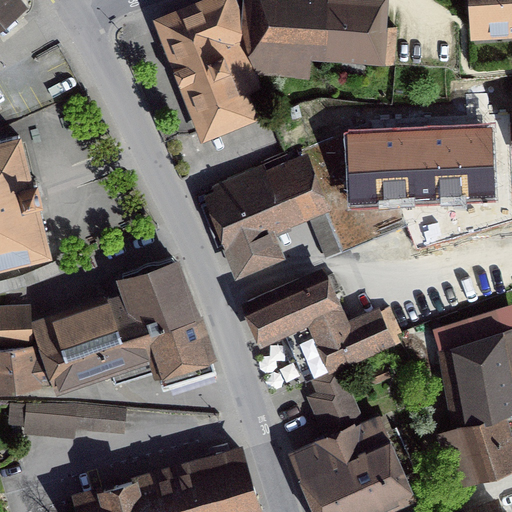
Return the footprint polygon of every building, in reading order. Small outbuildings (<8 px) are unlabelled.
[(0,0),(0,19),(19,4),(15,0),(0,0)] [(246,113),(239,94),(260,86),(243,30),(235,30),(237,27),(226,0),(222,0),(165,22),(206,128),(246,113)] [(295,42),(373,48),(376,3),(329,0),(244,0),(243,26),(246,39),(260,40),(257,72),(267,72),(268,58),(294,60),(295,42)] [(511,0),(475,0),(477,29),(511,26),(511,0)] [(402,133),(353,136),(356,192),(358,192),(358,184),(383,183),(383,191),(461,187),(461,180),(486,178),(486,186),(489,186),(486,129),(423,132),(423,127),(401,128),(402,133)] [(19,134),(0,139),(0,260),(47,249),(35,200),(40,199),(36,181),(30,183),(19,134)] [(267,223),(322,200),(305,160),(267,176),(262,165),(215,183),(220,196),(201,204),(217,245),(225,242),(234,264),(244,268),(280,254),(267,223)] [(128,293),(109,299),(121,334),(137,328),(139,331),(196,313),(176,261),(123,278),(128,293)] [(333,273),(301,285),(298,278),(248,300),(263,334),(282,326),(305,379),(393,340),(389,331),(395,328),(391,320),(395,319),(389,306),(345,327),(329,290),(339,286),(333,273)] [(0,290),(25,284),(22,275),(0,280),(0,290)] [(46,359),(121,334),(109,299),(108,296),(39,321),(41,325),(26,330),(27,342),(40,342),(46,359)] [(26,330),(25,307),(0,308),(0,343),(27,342),(26,330)] [(53,378),(55,385),(110,366),(115,382),(157,368),(163,385),(214,369),(196,313),(139,331),(137,328),(121,334),(46,359),(53,378)] [(511,463),(511,437),(503,412),(511,408),(511,369),(506,336),(451,352),(463,422),(456,423),(461,440),(447,446),(459,480),(511,463)] [(53,378),(46,359),(40,342),(0,347),(0,383),(33,379),(33,381),(53,378)] [(385,365),(355,377),(358,387),(389,374),(385,365)] [(310,396),(328,436),(363,423),(339,367),(314,378),(320,391),(310,396)] [(123,429),(124,407),(28,403),(25,430),(42,432),(42,430),(73,433),(74,425),(123,429)] [(379,416),(363,423),(328,436),(295,450),(322,511),(359,511),(406,491),(400,476),(415,469),(396,425),(385,430),(379,416)] [(251,511),(258,509),(258,511),(262,510),(261,505),(260,506),(258,494),(256,495),(242,450),(76,498),(81,511),(251,511)]
